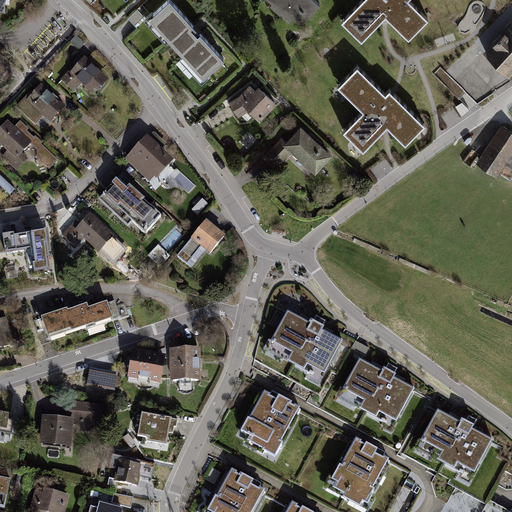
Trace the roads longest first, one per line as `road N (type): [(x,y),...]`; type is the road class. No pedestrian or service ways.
road 1 (residential): [(302,256),(363,319),(511,428)]
road 2 (residential): [(302,256),(327,227),(511,94)]
road 3 (residential): [(172,503),(235,366),(247,316)]
road 4 (residential): [(160,106),(74,195),(0,217)]
road 5 (residential): [(183,320),(176,302),(144,291),(0,302)]
road 6 (residential): [(0,384),(183,320)]
road 7 (residential): [(160,106),(256,240),(269,247)]
road 8 (residential): [(63,0),(160,106)]
